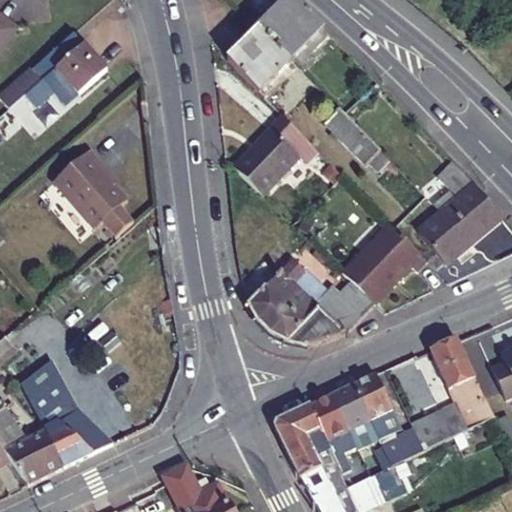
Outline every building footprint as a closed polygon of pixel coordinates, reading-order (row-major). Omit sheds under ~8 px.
[(292,0),(289,0),(260,31),(293,61),(322,30),(322,28),(294,1),(292,0)] [(0,45),(10,32),(0,23),(0,45)] [(260,31),(228,64),(261,96),(293,61),(260,31)] [(106,70),(74,35),(51,53),(60,65),(24,97),(31,105),(65,81),(78,95),(106,70)] [(380,168),(391,158),(348,116),(340,109),(327,123),(365,162),(370,158),(380,168)] [(235,171),(264,199),(300,160),(272,134),(235,171)] [(92,150),(53,184),(94,230),(101,223),(116,238),(135,222),(120,206),(128,199),(107,175),(112,172),(92,150)] [(458,276),(511,224),(460,171),(445,185),(459,199),(447,211),(455,219),(428,245),(458,276)] [(293,227),(305,215),(298,208),(286,220),(293,227)] [(354,286),(386,319),(427,279),(430,283),(441,272),(423,255),(404,235),(354,286)] [(354,286),(351,283),(324,312),(295,284),(307,271),(294,258),(249,304),(251,306),(253,310),(255,315),(258,320),(260,324),(264,328),(267,330),(271,334),(275,338),(278,339),(282,341),(286,343),(290,344),(295,346),(300,347),(306,348),(312,348),(318,347),(326,345),(332,344),(389,321),(386,319),(354,286)] [(431,355),(443,380),(457,413),(412,434),(423,457),(456,441),(497,421),(488,402),(485,404),(456,344),(431,355)] [(497,421),(511,413),(511,408),(510,403),(511,402),(511,354),(503,359),(505,364),(494,369),(503,394),(488,402),(497,421)] [(443,380),(431,355),(418,361),(430,387),(443,380)] [(354,387),(378,443),(398,433),(374,378),(354,387)] [(354,387),(328,399),(347,437),(355,455),(378,443),(354,387)] [(64,469),(113,445),(81,413),(71,394),(37,413),(46,430),(64,469)] [(309,408),(326,446),(334,464),(342,460),(335,442),(347,437),(328,399),(309,408)] [(64,469),(46,430),(28,440),(4,407),(0,409),(0,446),(10,460),(29,487),(64,469)] [(343,511),(311,452),(326,446),(309,408),(286,418),(282,421),(278,424),(275,429),(275,432),(295,475),(315,511),(343,511)] [(511,453),(511,424),(509,418),(511,416),(511,413),(497,421),(511,453)] [(423,457),(412,434),(395,442),(395,445),(382,451),(391,472),(423,457)] [(0,465),(10,460),(0,446),(0,465)] [(347,493),(341,480),(334,464),(326,446),(311,452),(343,511),(355,511),(351,501),(347,493)] [(391,472),(382,451),(358,462),(362,470),(368,483),(371,481),(381,477),(391,472)] [(182,469),(163,479),(166,485),(179,511),(232,511),(220,486),(211,491),(205,480),(200,478),(194,481),(188,471),(182,469)] [(341,480),(347,493),(360,487),(368,483),(362,470),(341,480)] [(385,511),(397,511),(381,477),(371,481),(385,511)] [(347,493),(351,501),(364,495),(360,487),(347,493)]
